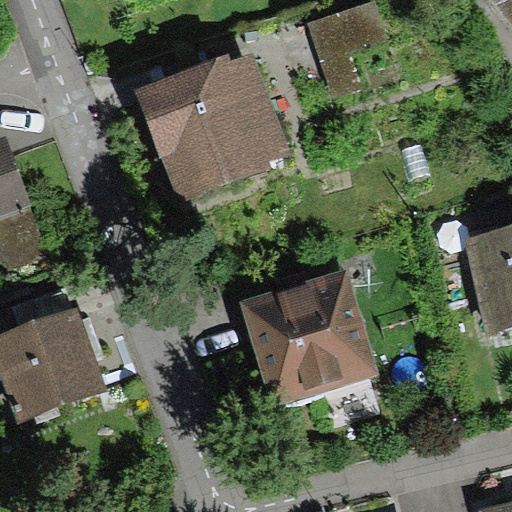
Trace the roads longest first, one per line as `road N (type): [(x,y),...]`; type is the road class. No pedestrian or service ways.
road 1 (residential): [(226,511),(30,0)]
road 2 (residential): [(511,445),(241,511)]
